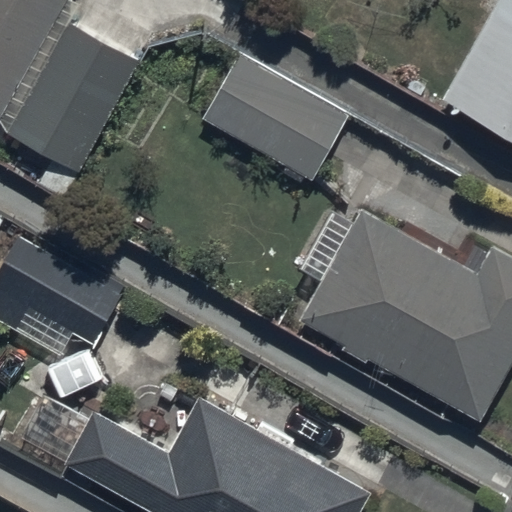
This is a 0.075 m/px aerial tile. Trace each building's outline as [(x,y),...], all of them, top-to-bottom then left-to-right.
[(0,0),(0,116),(7,120),(2,129),(76,170),(137,60),(69,22),(79,3),(74,0),(0,0)] [(511,0),(495,0),(438,100),(511,142),(511,0)] [(349,117),(237,54),(201,117),(314,180),(349,117)] [(479,274),(356,209),(299,317),(482,415),(511,359),(511,253),(495,244),(479,274)] [(120,295),(16,234),(0,260),(0,319),(59,354),(75,328),(94,339),(120,295)] [(96,409),(65,464),(150,511),(359,511),(370,494),(201,400),(172,452),(96,409)]
